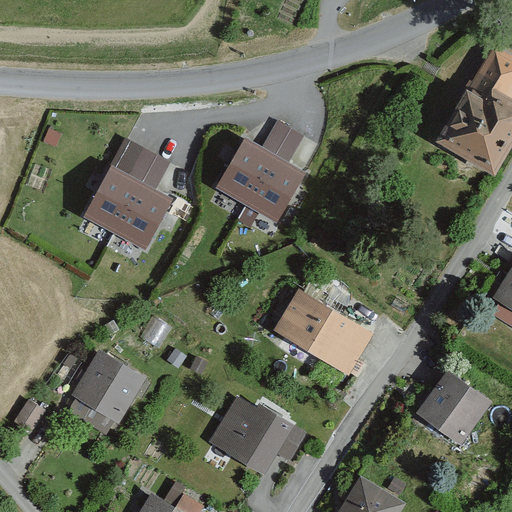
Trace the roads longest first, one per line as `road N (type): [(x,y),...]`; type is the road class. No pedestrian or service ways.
road 1 (tertiary): [(466,0),(426,24),(317,61),(192,79),(0,75)]
road 2 (residential): [(295,511),(511,187)]
